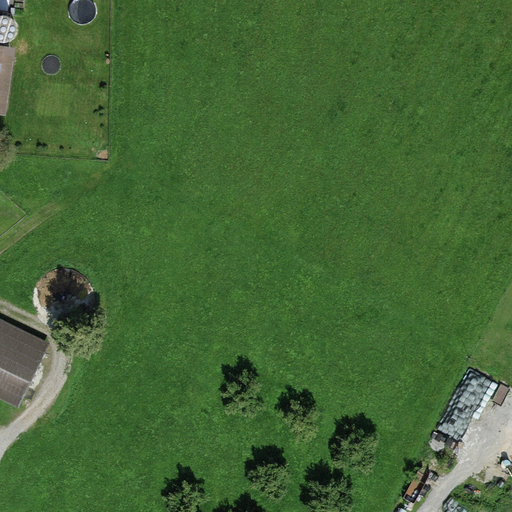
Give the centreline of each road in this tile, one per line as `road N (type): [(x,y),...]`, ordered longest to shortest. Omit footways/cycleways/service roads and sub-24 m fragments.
road 1 (track): [(0,300),(60,338),(65,357),(43,400),(0,446)]
road 2 (track): [(507,403),(492,441),(428,511)]
